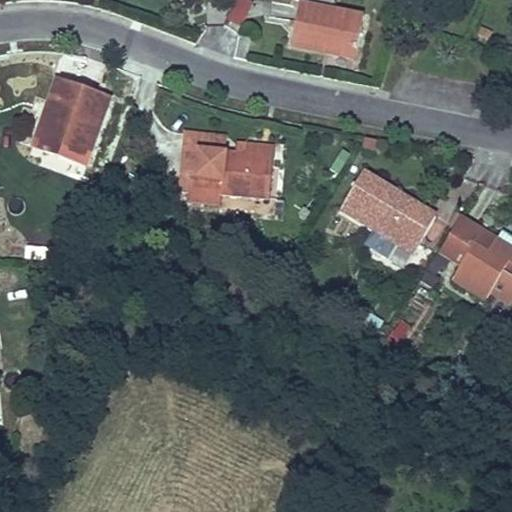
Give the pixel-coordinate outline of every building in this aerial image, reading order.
[(243,29),(252,1),(249,0),(233,0),(226,24),(243,29)] [(291,46),(324,53),(326,46),(357,52),(364,17),(300,4),(291,46)] [(356,59),(357,52),(326,46),(324,53),(356,59)] [(57,79),(47,106),(59,110),(44,152),(87,168),(112,98),(57,79)] [(32,149),(44,152),(59,110),(47,106),(32,149)] [(187,135),(185,151),(225,155),(225,152),(227,139),(187,135)] [(245,146),(244,154),(274,157),(275,149),(245,146)] [(274,157),(244,154),(225,152),(225,155),(185,151),(181,193),(189,194),(203,196),(203,203),(220,205),(221,195),(270,200),(274,157)] [(437,216),(364,173),(342,210),(415,254),(437,216)] [(188,202),(203,203),(203,196),(189,194),(188,202)] [(441,255),(461,267),(473,246),(468,243),(477,228),(462,219),(441,255)] [(511,248),(477,227),(477,228),(468,243),(473,246),(461,267),(452,280),(486,301),(503,274),(511,279),(511,248)] [(439,280),(434,277),(441,265),(434,261),(421,282),(433,289),(439,280)]
